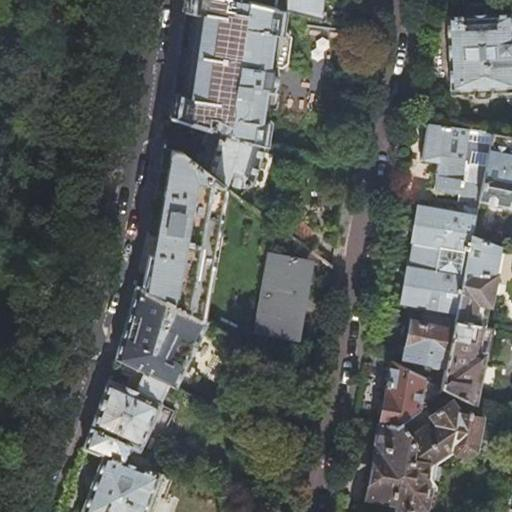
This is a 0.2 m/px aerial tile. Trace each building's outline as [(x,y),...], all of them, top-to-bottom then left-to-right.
[(272,8),(240,0),(184,0),(184,10),(194,11),(189,47),(183,94),(172,92),(169,116),(210,128),(263,144),(267,119),(262,118),(266,89),(268,89),(271,85),(273,79),(275,70),(273,65),(280,66),(286,64),(290,38),(287,33),(282,32),(285,11),(272,8)] [(272,0),(272,8),(285,11),(344,25),(347,9),(348,0),(346,0),(272,0)] [(494,12),(493,0),(462,0),(462,13),(447,14),(448,42),(449,94),(470,92),(471,95),(474,96),(476,97),(488,97),(491,94),(493,92),(493,91),(511,90),(511,42),(511,29),(511,11),(494,12)] [(478,197),(491,131),(431,122),(429,136),(426,159),(438,161),(435,181),(434,187),(459,192),(457,200),(468,202),(468,206),(476,208),(478,197)] [(251,182),(263,144),(210,128),(205,144),(198,167),(225,187),(236,196),(242,187),(251,182)] [(511,133),(491,131),(478,197),(511,204),(511,133)] [(225,187),(198,167),(172,147),(169,147),(162,185),(148,263),(147,271),(144,270),(140,288),(201,319),(206,290),(225,187)] [(236,196),(225,187),(206,290),(201,319),(205,322),(310,376),(321,311),(329,267),(300,245),(277,227),(236,196)] [(410,229),(411,230),(410,239),(406,265),(399,306),(417,308),(456,314),(471,234),(475,215),(415,206),(413,216),(410,216),(407,218),(407,226),(410,229)] [(310,231),(288,214),(277,227),(300,245),(310,231)] [(494,273),(499,245),(471,234),(456,314),(455,321),(484,326),(494,273)] [(205,322),(201,319),(140,288),(134,285),(126,315),(114,359),(123,362),(164,382),(173,386),(205,322)] [(456,314),(417,308),(415,324),(409,323),(406,336),(402,360),(446,368),(455,321),(456,314)] [(484,326),(455,321),(446,368),(442,388),(472,404),(481,359),(486,360),(492,327),(484,326)] [(386,377),(378,423),(393,426),(418,408),(423,379),(389,361),(386,377)] [(156,402),(164,382),(123,362),(118,373),(127,377),(122,387),(107,379),(100,399),(89,430),(137,451),(158,403),(156,402)] [(474,448),(479,414),(458,410),(457,411),(450,410),(445,402),(431,411),(426,402),(418,408),(393,426),(378,423),(372,460),(369,478),(370,479),(368,490),(393,495),(392,501),(397,503),(397,508),(390,507),(388,511),(420,511),(421,507),(427,508),(431,487),(440,487),(435,479),(439,462),(456,450),(468,452),(474,448)] [(143,511),(158,475),(156,474),(161,462),(137,451),(89,430),(82,448),(102,456),(81,511),(143,511)]
